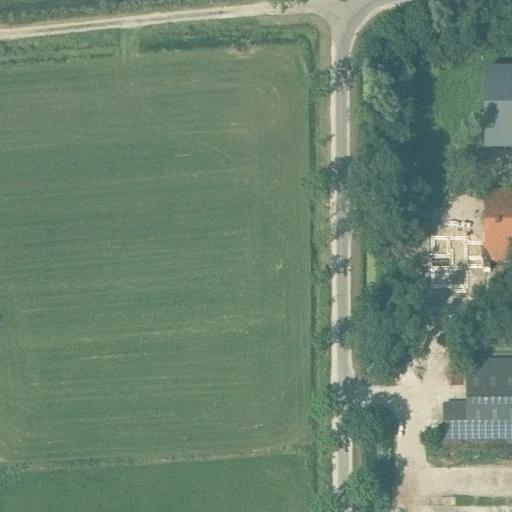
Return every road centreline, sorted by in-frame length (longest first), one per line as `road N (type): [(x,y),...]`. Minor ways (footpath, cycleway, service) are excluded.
road 1 (unclassified): [(345,511),(338,5)]
road 2 (unclassified): [(338,5),(0,33)]
